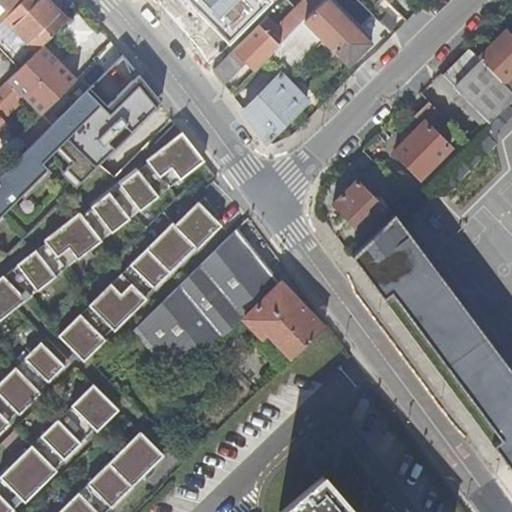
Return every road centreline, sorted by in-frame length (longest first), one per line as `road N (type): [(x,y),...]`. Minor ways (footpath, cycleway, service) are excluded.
road 1 (residential): [(268,213),(486,511)]
road 2 (residential): [(480,0),(268,213)]
road 3 (residential): [(97,0),(268,213)]
road 4 (unknown): [(180,98),(87,189)]
